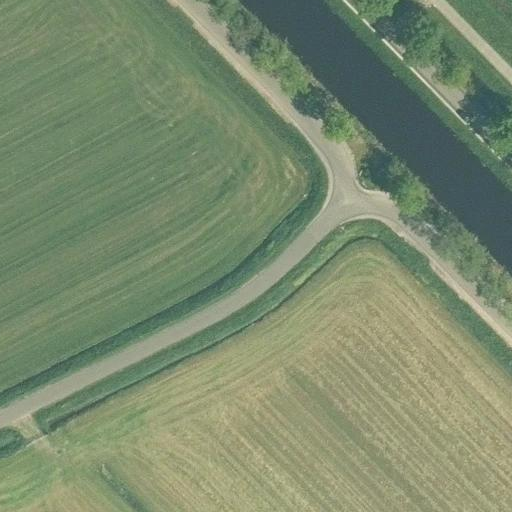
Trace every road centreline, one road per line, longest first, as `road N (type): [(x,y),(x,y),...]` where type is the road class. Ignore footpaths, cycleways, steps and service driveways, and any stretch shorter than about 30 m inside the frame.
road 1 (unclassified): [(0,413),(260,285),(349,202)]
road 2 (unclassified): [(349,202),(330,144),(187,0)]
road 3 (secondary): [(511,154),(360,0)]
road 4 (unclassified): [(511,327),(398,214),(349,202)]
